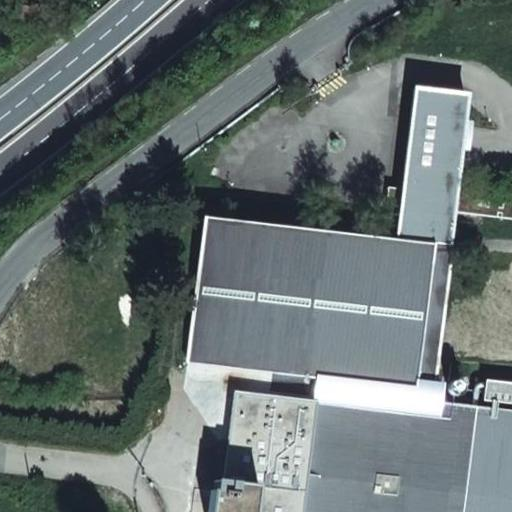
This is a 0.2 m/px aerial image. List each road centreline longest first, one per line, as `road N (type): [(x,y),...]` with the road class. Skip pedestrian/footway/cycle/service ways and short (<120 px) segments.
road 1 (unclassified): [(387,0),(136,161),(0,285)]
road 2 (trunk): [(0,174),(212,0)]
road 3 (trunk): [(149,0),(0,118)]
